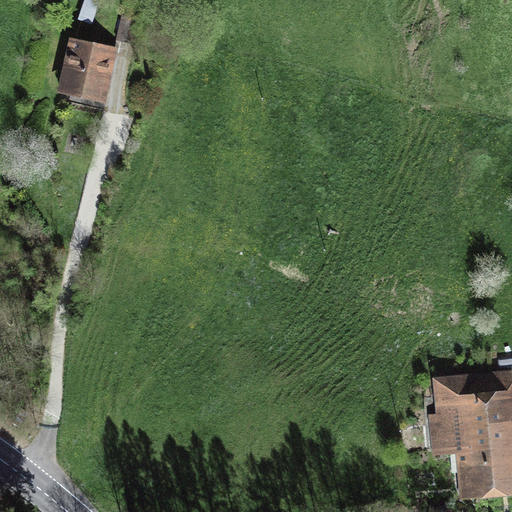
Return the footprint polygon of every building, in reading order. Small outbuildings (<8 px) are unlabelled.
[(102,0),(84,0),(75,22),(91,28),(102,0)] [(137,21),(121,18),(116,44),(133,47),(137,21)] [(62,35),(50,32),(39,75),(52,78),(62,35)] [(114,46),(75,36),(61,89),(101,99),(114,46)] [(511,499),(511,375),(434,384),(437,418),(429,419),(432,458),(461,460),(464,504),(511,499)]
